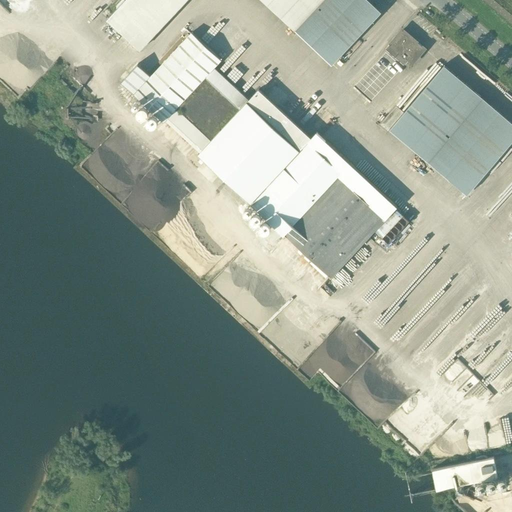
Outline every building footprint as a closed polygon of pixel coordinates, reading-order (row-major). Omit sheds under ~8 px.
[(0,0),(0,1),(10,10),(19,0),(0,0)] [(329,0),(134,0),(111,24),(143,54),(193,0),(264,0),(298,32),(329,0)] [(425,48),(403,30),(391,43),(413,62),(425,48)] [(222,59),(192,31),(134,93),(165,121),(169,117),(205,152),(214,142),(220,148),(258,107),(215,67),(222,59)] [(473,194),(511,146),(511,116),(445,63),(405,112),(396,105),(381,124),(389,130),(391,128),(473,194)] [(300,149),(266,117),(216,171),(251,203),(331,277),(397,206),(317,131),(300,149)] [(299,134),(294,130),(289,135),(294,139),(299,134)] [(306,141),(300,135),(296,140),(301,146),(306,141)] [(498,476),(494,457),(491,458),(434,469),(437,488),(498,476)]
